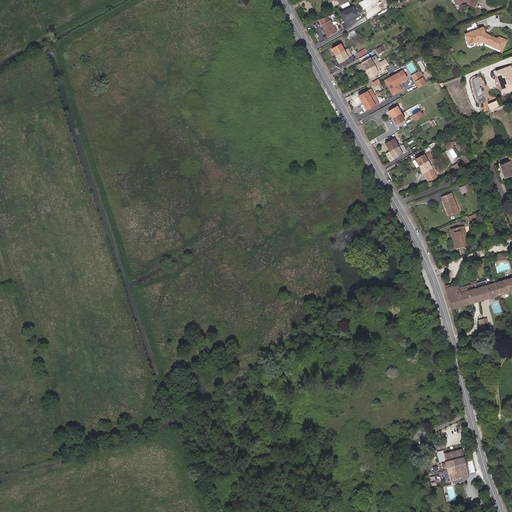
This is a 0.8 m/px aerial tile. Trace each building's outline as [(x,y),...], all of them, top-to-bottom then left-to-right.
[(363,0),(357,3),(361,10),(373,4),(371,0),(363,0)] [(352,8),(339,14),(343,22),(356,16),(352,8)] [(326,17),(319,20),(322,26),(329,22),(326,17)] [(322,26),(320,26),(326,38),(336,33),(330,22),(329,22),(322,26)] [(481,30),(463,37),(467,47),(475,44),(477,45),(480,44),(501,52),(505,42),(499,39),(494,41),(484,37),(481,30)] [(357,36),(354,31),(346,36),(348,41),(357,36)] [(335,57),(344,52),(340,44),(331,49),(335,57)] [(382,46),(375,50),(378,55),(385,51),(382,46)] [(358,58),(366,53),(364,49),(356,54),(358,58)] [(347,50),(344,52),(335,57),(339,63),(351,57),(347,50)] [(370,59),(362,64),(365,71),(374,66),(378,64),(379,63),(375,57),(370,59)] [(511,91),(511,70),(510,65),(496,71),(499,79),(496,80),(499,88),(502,86),(506,94),(511,91)] [(378,73),(374,66),(365,71),(366,72),(369,78),(378,73)] [(393,66),(386,70),(388,74),(396,70),(393,66)] [(366,72),(362,74),(366,81),(370,79),(369,78),(366,72)] [(402,72),(384,82),(392,96),(401,91),(399,88),(397,88),(396,85),(406,80),(402,72)] [(411,76),(415,83),(422,79),(418,72),(411,76)] [(422,79),(415,83),(418,88),(425,84),(422,79)] [(370,90),(358,97),(366,111),(378,104),(370,90)] [(389,112),(392,119),(400,114),(396,107),(389,112)] [(420,112),(412,117),(415,122),(423,118),(420,112)] [(400,114),(392,119),(396,126),(404,121),(400,114)] [(384,144),(389,152),(397,147),(393,139),(384,144)] [(439,147),(436,142),(428,146),(431,151),(439,147)] [(397,147),(389,152),(393,160),(402,155),(397,147)] [(415,160),(412,162),(415,168),(419,166),(419,167),(433,159),(431,155),(425,158),(423,155),(415,160)] [(426,178),(428,183),(437,179),(434,174),(430,167),(436,164),(433,159),(419,167),(426,178)] [(511,167),(510,162),(501,165),(505,178),(511,175),(511,167)] [(468,194),(465,187),(459,189),(462,196),(468,194)] [(440,199),(447,218),(457,214),(451,195),(440,199)] [(472,216),(465,219),(467,223),(466,223),(468,228),(471,227),(475,225),(472,216)] [(448,231),(454,250),(465,248),(462,239),(459,228),(448,231)] [(507,259),(505,253),(493,256),(495,262),(507,259)] [(511,291),(511,278),(491,285),(486,286),(485,281),(458,289),(457,286),(449,288),(447,286),(444,287),(451,310),(471,304),(470,300),(489,294),(490,298),(511,291)] [(471,304),(490,298),(489,294),(470,300),(471,304)] [(486,319),(478,321),(479,328),(488,326),(486,319)] [(461,451),(446,455),(448,462),(451,473),(453,481),(468,476),(463,458),(461,451)]
